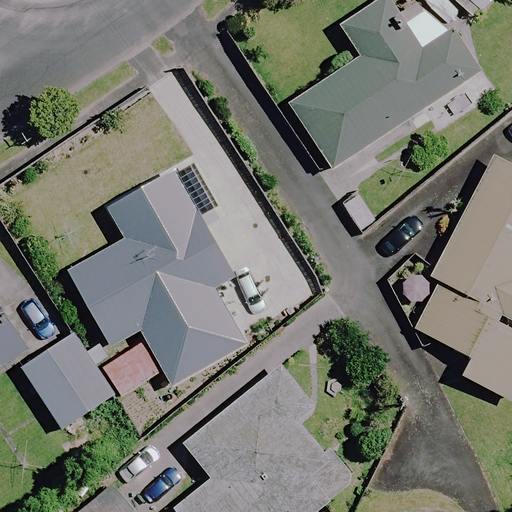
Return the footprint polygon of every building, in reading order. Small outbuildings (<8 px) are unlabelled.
[(494,0),(455,0),(475,19),(494,0)] [(402,28),(384,1),(342,28),(362,59),(289,108),(334,175),(477,81),(430,9),(402,28)] [(511,168),(495,160),(432,280),(439,284),(414,332),(472,362),(463,379),(511,404),(511,168)] [(179,164),(109,203),(126,233),(69,265),(113,341),(147,322),(178,377),(249,336),(217,280),(238,269),(179,164)] [(0,364),(27,346),(0,304),(0,364)] [(117,392),(78,331),(27,363),(66,424),(117,392)] [(160,369),(141,339),(105,363),(125,392),(160,369)] [(314,409),(284,372),(188,449),(215,482),(176,511),(321,511),(333,503),(316,483),(334,468),(298,422),(314,409)] [(136,511),(119,490),(91,511),(136,511)]
